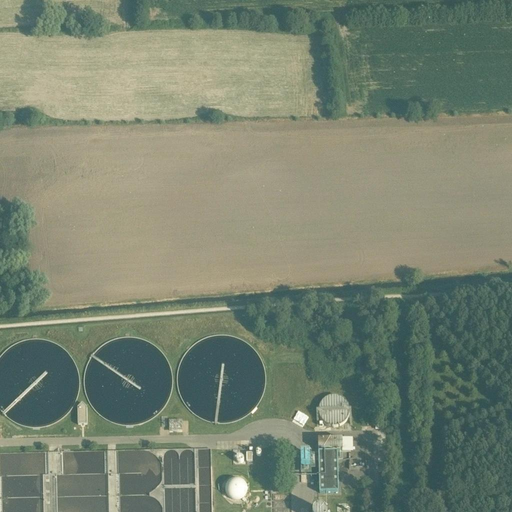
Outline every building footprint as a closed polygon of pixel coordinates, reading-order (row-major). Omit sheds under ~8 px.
[(82,404),(78,409),(78,426),(87,425),(87,408),(82,404)] [(182,421),(169,422),(169,431),(183,431),(182,421)] [(343,450),(342,440),(318,441),(318,450),(343,450)] [(240,462),(239,450),(229,451),(230,462),(240,462)] [(319,494),(338,493),(337,452),(318,453),(319,494)] [(237,493),(236,484),(228,485),(229,493),(237,493)] [(315,503),(315,511),(310,511),(324,511),(325,503),(315,503)]
